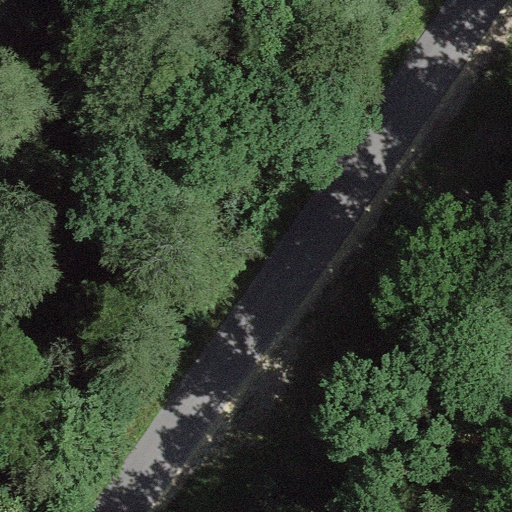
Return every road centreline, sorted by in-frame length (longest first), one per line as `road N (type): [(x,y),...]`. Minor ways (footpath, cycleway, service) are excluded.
road 1 (unclassified): [(487,0),(121,511)]
road 2 (track): [(273,0),(225,48),(163,146),(0,352)]
